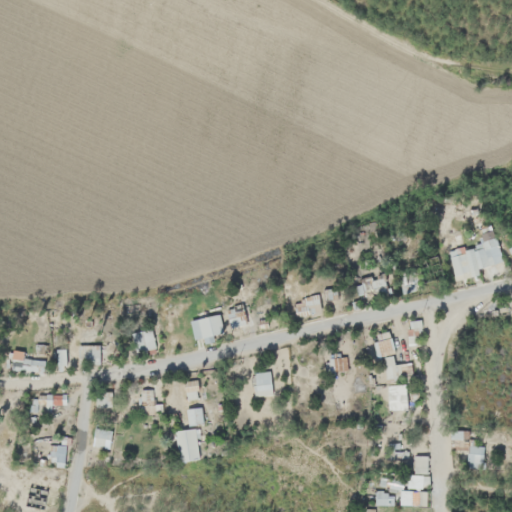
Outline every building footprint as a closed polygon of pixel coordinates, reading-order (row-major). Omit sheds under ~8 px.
[(228,330),(224,311),(194,318),(198,337),(228,330)] [(136,330),(138,351),(158,349),(156,328),(136,330)] [(271,367),(256,371),(262,393),(277,389),(271,367)] [(116,428),(99,425),(95,444),(113,447),(116,428)] [(198,425),(178,429),(184,461),(204,457),(198,425)] [(485,467),(485,443),(472,443),(472,467),(485,467)] [(412,486),(428,486),(428,457),(412,457),(412,486)]
